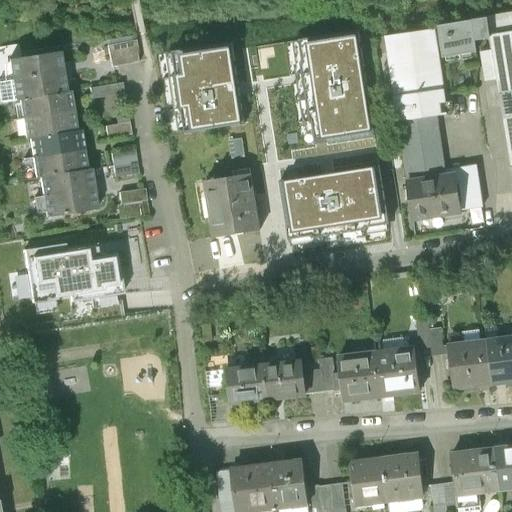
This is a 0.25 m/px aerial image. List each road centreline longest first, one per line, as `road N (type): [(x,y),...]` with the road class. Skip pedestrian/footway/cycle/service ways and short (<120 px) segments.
road 1 (residential): [(511,242),(194,289)]
road 2 (residential): [(199,440),(511,419)]
road 3 (residential): [(181,291),(145,61)]
road 4 (residential): [(199,440),(181,291)]
